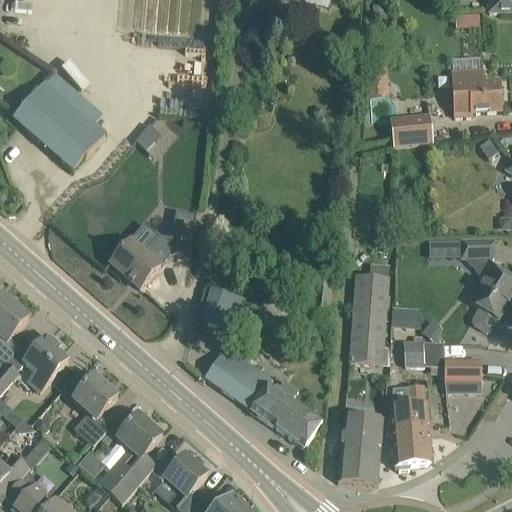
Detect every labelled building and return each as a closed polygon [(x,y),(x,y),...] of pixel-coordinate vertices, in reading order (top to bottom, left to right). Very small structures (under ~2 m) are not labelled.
[(511,0),(488,0),(489,17),(503,16),(511,16),(511,0)] [(477,28),(477,18),(455,19),(455,29),(477,28)] [(448,63),(448,73),(479,73),(479,64),(448,63)] [(367,102),(389,99),(385,67),(363,70),(367,102)] [(499,87),(485,88),(484,74),(454,76),(455,94),(457,119),(471,119),(471,117),(501,115),(499,87)] [(74,175),(105,139),(107,136),(96,126),(102,118),(55,77),(47,87),(45,86),(13,122),(74,175)] [(430,119),(389,122),(390,137),(392,137),(393,153),(432,149),(430,119)] [(160,139),(149,130),(135,145),(145,155),(160,139)] [(498,157),(489,145),(480,151),(489,164),(498,157)] [(433,170),(402,168),(399,224),(430,225),(433,170)] [(174,228),(168,259),(188,263),(194,231),(196,219),(176,216),(174,228)] [(493,244),(460,245),(460,257),(460,262),(462,262),(464,262),(494,261),(493,244)] [(110,267),(140,293),(165,266),(156,258),(151,264),(129,245),(110,267)] [(427,246),(427,264),(457,263),(456,245),(427,246)] [(494,261),(464,262),(482,281),(485,283),(471,308),(480,313),(473,324),(474,328),(487,336),(490,335),(497,324),(498,324),(511,301),(511,278),(508,276),(491,266),(494,261)] [(356,279),(350,367),(382,370),(389,282),(369,280),(356,279)] [(316,288),(313,314),(329,316),(331,289),(316,288)] [(210,292),(200,326),(224,333),(234,299),(210,292)] [(5,349),(15,338),(28,323),(3,300),(0,303),(0,376),(7,368),(15,359),(5,349)] [(261,306),(255,328),(283,336),(290,313),(261,306)] [(392,312),(392,329),(406,329),(406,324),(420,325),(419,313),(407,312),(392,312)] [(432,325),(423,336),(433,345),(442,333),(432,325)] [(40,397),(55,379),(68,364),(57,354),(60,351),(47,340),(24,367),(36,378),(29,387),(40,397)] [(404,346),(405,372),(425,372),(425,346),(422,346),(422,340),(407,340),(407,346),(404,346)] [(267,391),(237,371),(221,359),(205,382),(304,452),(322,426),(292,404),(298,395),(284,385),(278,394),(269,388),(267,391)] [(444,372),(444,386),(481,386),(481,364),(444,364),(444,365),(444,372)] [(0,400),(20,379),(7,368),(0,376),(0,400)] [(87,417),(74,433),(93,451),(111,430),(100,421),(118,401),(106,391),(110,388),(99,378),(96,382),(94,380),(73,404),(87,417)] [(428,408),(426,408),(425,391),(398,392),(393,400),(391,409),(389,409),(392,433),(429,431),(428,408)] [(0,402),(0,417),(16,432),(23,424),(0,402)] [(157,470),(145,460),(162,440),(138,419),(117,443),(128,454),(98,488),(121,510),(139,491),(150,478),(157,470)] [(382,424),(364,423),(345,421),(339,486),(377,490),(379,470),(382,424)] [(23,424),(16,432),(27,442),(34,434),(23,424)] [(408,474),(409,471),(428,469),(431,465),(429,431),(392,433),(395,472),(398,472),(399,476),(408,474)] [(23,461),(19,465),(29,474),(52,450),(43,442),(25,462),(23,461)] [(74,470),(90,482),(101,469),(85,457),(74,470)] [(0,468),(0,499),(4,503),(29,474),(19,465),(12,459),(2,470),(0,468)] [(192,497),(194,495),(207,480),(184,460),(175,470),(165,461),(157,470),(150,478),(162,488),(165,484),(176,494),(167,505),(173,511),(197,511),(203,506),(192,497)] [(29,474),(4,503),(4,504),(5,502),(15,511),(13,511),(46,511),(51,508),(43,501),(46,497),(35,487),(29,474)] [(239,505),(232,497),(216,511),(253,511),(243,501),(239,505)]
